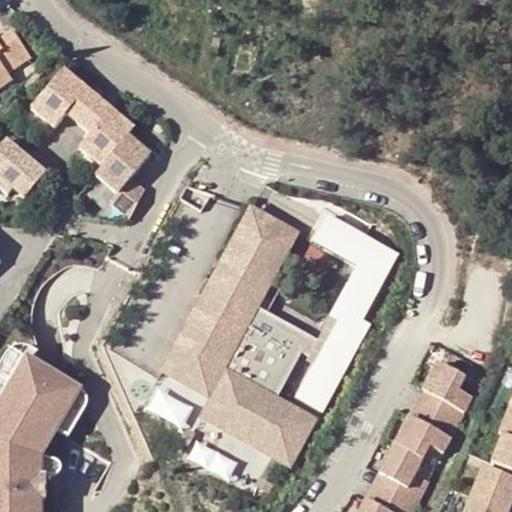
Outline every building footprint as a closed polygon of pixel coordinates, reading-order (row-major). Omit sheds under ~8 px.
[(0,89),(13,80),(8,73),(30,57),(13,32),(0,41),(0,89)] [(214,36),(213,44),(221,45),(222,38),(214,36)] [(82,125),(101,100),(65,72),(34,111),(58,129),(70,116),(82,125)] [(138,129),(101,100),(82,125),(94,135),(82,150),(110,170),(115,162),(120,157),(132,139),(138,129)] [(152,153),(132,139),(120,157),(115,162),(110,170),(103,180),(122,193),(116,201),(133,213),(148,185),(135,176),(152,153)] [(38,183),(46,175),(21,152),(9,140),(0,149),(0,174),(2,177),(0,179),(0,186),(9,194),(14,188),(25,198),(38,183)] [(297,355),(307,338),(264,314),(282,280),(271,273),(292,236),(247,212),(159,372),(208,400),(199,418),(285,466),(309,421),(272,400),(297,355)] [(336,318),(294,396),(322,412),(370,323),(362,319),(398,252),(328,214),(314,240),(357,263),(329,314),(336,318)] [(314,342),(307,338),(297,355),(305,359),(314,342)] [(0,415),(33,363),(40,367),(45,359),(38,355),(29,352),(21,355),(13,359),(0,379),(0,415)] [(40,367),(33,363),(0,415),(0,416),(5,419),(0,425),(0,511),(41,511),(44,462),(86,395),(45,370),(40,367)] [(414,410),(456,430),(471,402),(457,395),(464,381),(435,367),(414,410)] [(500,440),(489,468),(511,476),(511,393),(495,439),(500,440)] [(392,452),(422,467),(429,453),(442,459),(456,430),(414,410),(392,452)] [(193,456),(207,466),(215,453),(201,444),(193,456)] [(372,492),(411,511),(415,511),(430,486),(416,479),(422,467),(392,452),(372,492)] [(510,511),(511,486),(480,475),(466,511),(510,511)] [(411,511),(372,492),(361,511),(411,511)]
